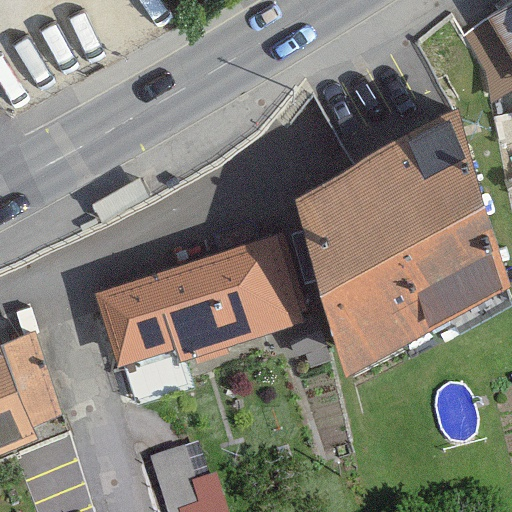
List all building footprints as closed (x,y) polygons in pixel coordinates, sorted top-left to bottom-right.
[(511,5),(496,14),(511,45),(511,5)] [(315,190),(371,364),(511,298),(511,207),(477,109),(359,168),(315,190)] [(118,285),(143,368),(313,318),(289,235),(118,285)] [(0,346),(0,454),(74,426),(38,332),(0,346)] [(199,436),(158,457),(185,511),(218,511),(234,504),(199,436)]
